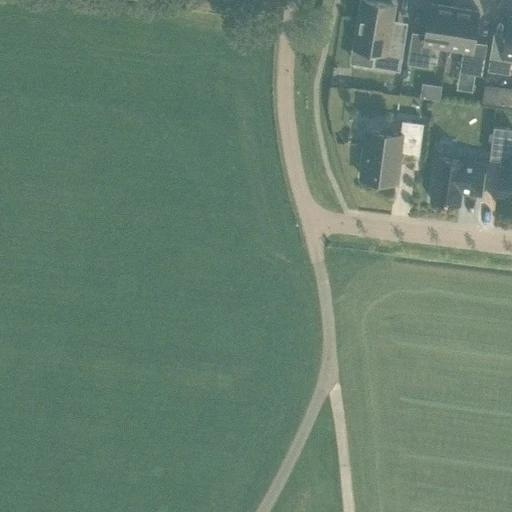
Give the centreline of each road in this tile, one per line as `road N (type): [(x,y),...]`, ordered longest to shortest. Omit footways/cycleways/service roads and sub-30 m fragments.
road 1 (residential): [(307,220),(283,92),(292,0)]
road 2 (residential): [(307,220),(511,246)]
road 3 (residential): [(333,375),(307,220)]
